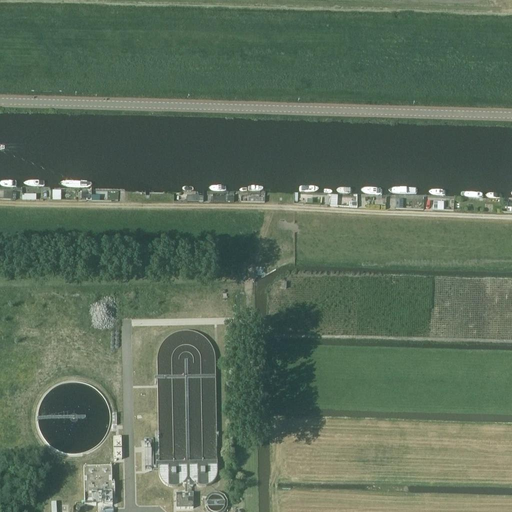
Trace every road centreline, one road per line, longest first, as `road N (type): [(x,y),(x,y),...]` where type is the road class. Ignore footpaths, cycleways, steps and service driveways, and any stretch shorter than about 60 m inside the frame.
road 1 (tertiary): [(511,118),(0,102)]
road 2 (track): [(0,203),(511,218)]
